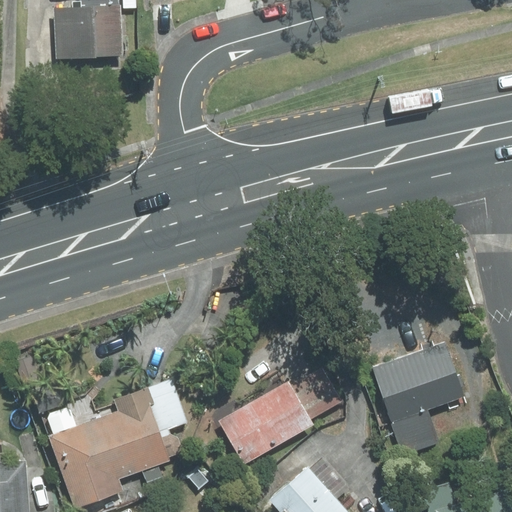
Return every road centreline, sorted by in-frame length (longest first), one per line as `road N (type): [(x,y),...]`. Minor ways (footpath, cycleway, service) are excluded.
road 1 (secondary): [(511,137),(198,207)]
road 2 (residential): [(198,207),(179,113),(193,66),(231,41),(355,11)]
road 3 (secondary): [(198,207),(0,265)]
